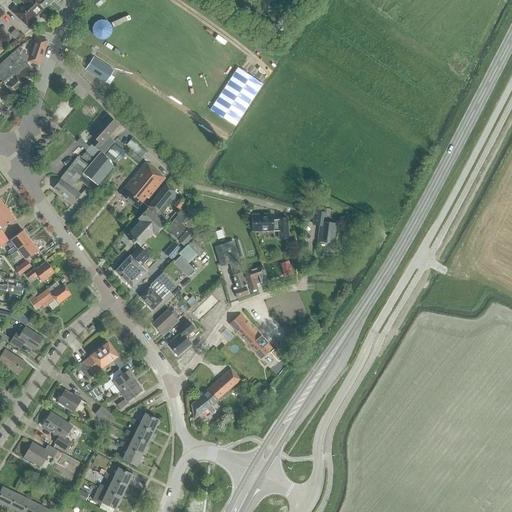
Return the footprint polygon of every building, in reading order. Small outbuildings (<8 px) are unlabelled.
[(10,11),(28,28),(37,19),(36,18),(44,9),(34,0),(20,0),(22,1),(17,6),(16,5),(10,11)] [(34,0),(44,9),(52,0),(34,0)] [(20,34),(16,30),(11,35),(15,39),(20,34)] [(39,65),(47,41),(36,37),(28,62),(39,65)] [(19,47),(15,51),(23,60),(26,58),(23,55),(25,53),(19,47)] [(15,51),(0,64),(0,79),(13,94),(23,84),(21,82),(33,71),(23,60),(15,51)] [(93,57),(85,69),(105,83),(113,70),(93,57)] [(108,137),(116,127),(113,124),(114,123),(106,116),(94,129),(95,129),(90,134),(96,139),(91,145),(100,153),(103,155),(114,142),(108,137)] [(114,144),(105,155),(113,162),(122,150),(114,144)] [(86,151),(95,159),(100,153),(91,145),(89,147),(86,151)] [(86,151),(81,157),(90,165),(95,159),(86,151)] [(132,152),(130,154),(139,161),(141,159),(132,152)] [(107,159),(103,155),(100,153),(95,159),(90,165),(89,166),(83,174),(97,186),(112,168),(107,159)] [(89,166),(77,157),(60,178),(71,186),(89,166)] [(148,199),(165,179),(145,162),(119,194),(137,209),(146,198),(148,199)] [(90,182),(82,175),(78,180),(86,186),(90,182)] [(60,179),(52,188),(72,205),(81,195),(60,178),(60,179)] [(126,234),(126,235),(127,235),(132,239),(130,240),(130,241),(131,241),(133,243),(133,244),(134,244),(134,243),(135,242),(139,246),(139,247),(140,247),(140,246),(152,233),(155,235),(161,229),(164,225),(167,222),(162,218),(164,216),(161,214),(177,194),(165,184),(147,206),(155,213),(153,215),(147,209),(137,219),(140,221),(127,234),(126,234)] [(179,199),(173,205),(178,209),(184,203),(179,199)] [(6,209),(0,213),(0,226),(1,229),(14,219),(6,209)] [(186,217),(180,212),(165,230),(170,235),(171,234),(176,238),(184,229),(179,225),(186,217)] [(325,223),(326,213),(315,212),(313,225),(320,226),(318,241),(333,243),(335,224),(325,223)] [(272,215),(251,215),(252,232),(278,231),(278,239),(288,238),(287,218),(277,219),(277,220),(272,221),(272,215)] [(194,236),(187,230),(177,240),(184,246),(194,236)] [(224,237),(221,230),(210,234),(212,241),(224,237)] [(14,246),(12,248),(7,252),(10,255),(15,252),(30,241),(22,231),(10,240),(14,246)] [(193,240),(187,245),(199,256),(204,251),(193,240)] [(30,241),(15,252),(10,255),(13,259),(20,254),(25,260),(37,251),(30,241)] [(220,266),(230,263),(240,260),(234,241),(214,247),(220,266)] [(181,249),(173,242),(164,253),(171,260),(181,249)] [(197,255),(187,245),(178,253),(188,263),(197,255)] [(146,253),(139,247),(130,257),(129,256),(115,271),(115,272),(132,288),(146,272),(137,263),(139,261),(142,264),(148,258),(146,257),(148,255),(146,254),(146,253)] [(188,264),(180,256),(174,263),(182,271),(188,264)] [(31,266),(27,260),(14,270),(19,276),(31,266)] [(288,261),(280,263),(285,277),(292,274),(288,261)] [(42,282),(54,273),(46,262),(36,269),(35,268),(25,276),(29,280),(36,275),(42,282)] [(261,285),(268,282),(262,266),(244,272),(250,291),(257,288),(256,284),(260,283),(261,285)] [(245,286),(246,286),(246,285),(244,285),(244,284),(246,284),(244,277),(242,278),(239,269),(231,271),(236,289),(234,290),(237,298),(247,295),(245,286)] [(152,310),(164,299),(154,289),(160,283),(164,287),(168,283),(160,275),(150,285),(151,286),(139,297),(152,310)] [(57,304),(70,294),(62,284),(59,286),(56,282),(35,298),(34,296),(28,300),(35,310),(41,305),(42,307),(54,299),(57,304)] [(12,292),(21,294),(23,288),(22,287),(17,286),(14,286),(12,292)] [(191,307),(196,302),(192,297),(189,299),(186,302),(191,307)] [(170,312),(168,309),(152,324),(159,333),(160,333),(163,336),(178,321),(175,318),(178,315),(173,309),(170,312)] [(12,313),(0,310),(0,317),(8,319),(12,313)] [(252,329),(244,319),(240,314),(229,324),(258,356),(260,360),(269,352),(268,350),(271,348),(258,333),(257,333),(253,328),(252,329)] [(194,329),(187,320),(175,330),(179,334),(167,344),(177,356),(191,344),(185,337),(194,329)] [(34,350),(35,349),(36,349),(38,349),(42,343),(42,341),(40,340),(41,338),(25,327),(20,335),(16,332),(9,343),(19,349),(23,343),(34,350)] [(9,338),(1,332),(0,333),(0,338),(6,343),(9,338)] [(90,357),(83,362),(77,366),(86,379),(92,375),(99,369),(100,370),(117,357),(107,343),(90,356),(90,357)] [(274,349),(270,353),(275,358),(278,354),(274,349)] [(0,364),(18,375),(25,363),(4,350),(0,356),(0,364)] [(218,401),(219,402),(228,394),(227,392),(241,380),(230,369),(208,389),(218,401)] [(114,384),(119,392),(134,381),(127,371),(112,382),(110,380),(102,386),(105,390),(114,384)] [(134,381),(119,392),(124,399),(116,405),(120,410),(128,404),(127,402),(142,390),(134,381)] [(262,384),(257,390),(262,394),(267,388),(262,384)] [(100,396),(94,389),(89,392),(94,400),(96,399),(97,402),(101,399),(99,396),(100,396)] [(218,401),(208,389),(199,397),(200,398),(191,405),(194,420),(206,409),(210,415),(215,410),(212,406),(218,401)] [(72,412),(81,398),(74,393),(72,396),(64,391),(57,402),(72,412)] [(113,415),(101,406),(94,414),(106,424),(113,415)] [(65,451),(69,444),(63,440),(72,427),(50,413),(42,426),(58,437),(54,443),(65,451)] [(130,423),(138,427),(139,425),(153,432),(158,421),(144,414),(140,423),(132,419),(130,423)] [(133,437),(147,444),(153,432),(139,425),(138,427),(134,434),(126,430),(124,434),(132,438),(133,437)] [(128,448),(141,455),(147,444),(133,437),(132,438),(129,445),(121,441),(119,446),(127,450),(128,448)] [(54,457),(57,451),(47,446),(44,450),(32,443),(24,457),(40,467),(47,455),(53,459),(54,457)] [(128,448),(127,450),(123,457),(115,453),(113,457),(122,461),(122,460),(136,466),(141,455),(128,448)] [(103,477),(111,481),(112,480),(126,487),(132,475),(118,468),(113,477),(105,473),(103,477)] [(85,472),(81,479),(87,482),(91,475),(85,472)] [(107,491),(120,498),(126,487),(112,480),(111,481),(108,488),(100,485),(98,489),(106,493),(107,491)] [(0,504),(8,508),(15,494),(2,487),(0,490),(0,504)] [(106,493),(98,489),(92,500),(101,504),(101,503),(115,510),(120,498),(107,491),(106,493)] [(83,501),(86,495),(77,490),(74,496),(83,501)] [(15,494),(8,508),(15,511),(21,511),(28,500),(15,494)] [(28,500),(21,511),(37,511),(40,506),(28,500)]
